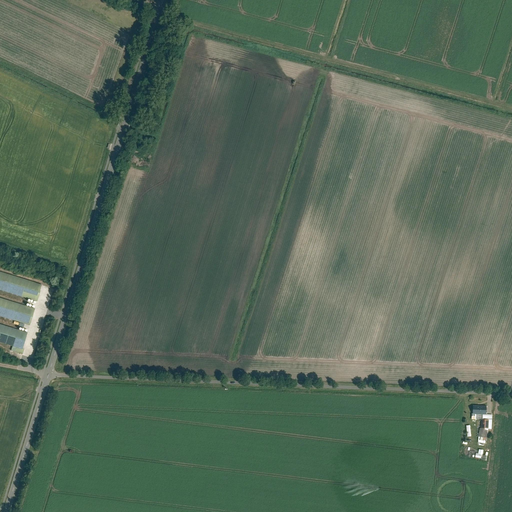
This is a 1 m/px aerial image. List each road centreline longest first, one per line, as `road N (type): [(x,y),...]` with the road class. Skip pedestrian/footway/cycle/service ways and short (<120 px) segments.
road 1 (unclassified): [(47,373),(511,392)]
road 2 (tertiary): [(47,373),(162,0)]
road 3 (tertiary): [(5,511),(47,373)]
